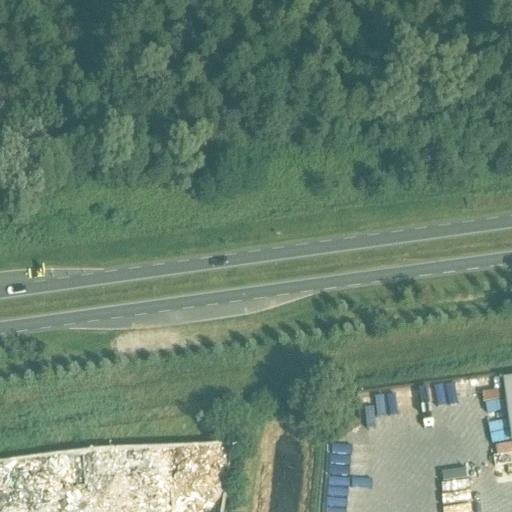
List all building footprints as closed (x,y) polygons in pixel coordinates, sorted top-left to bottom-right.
[(511,390),(511,380),(502,382),(504,391),(511,390)] [(419,427),(458,426),(457,395),(429,396),(430,418),(418,419),(419,427)] [(355,471),(356,448),(334,448),(334,471),(355,471)] [(331,492),(354,495),(356,482),(333,479),(331,492)] [(462,502),(452,502),(452,511),(480,511),(480,492),(462,492),(462,502)]
